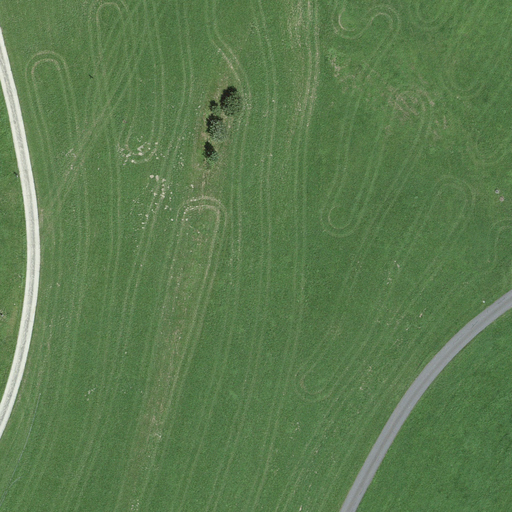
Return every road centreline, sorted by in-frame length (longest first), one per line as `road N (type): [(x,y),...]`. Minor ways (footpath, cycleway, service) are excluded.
road 1 (track): [(0,423),(28,326),(33,264),(19,133),(0,55)]
road 2 (track): [(348,511),(425,377),(511,297)]
